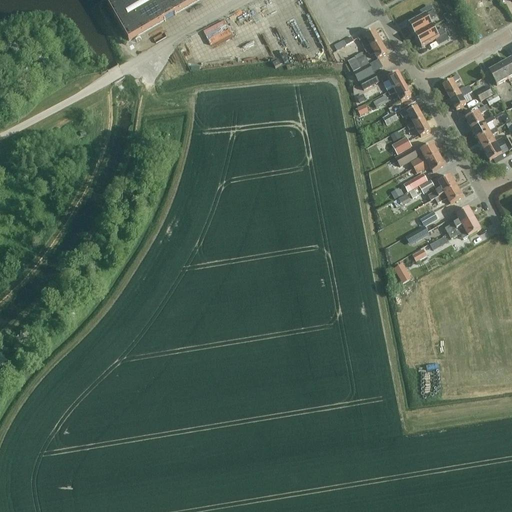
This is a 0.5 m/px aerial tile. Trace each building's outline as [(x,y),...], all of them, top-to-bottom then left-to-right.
[(129,42),(200,0),(116,0),(108,5),(129,42)] [(433,12),(409,26),(415,37),(433,27),(430,21),(437,18),(433,12)] [(213,50),(235,39),(226,21),(204,32),(213,50)] [(433,27),(415,37),(422,49),(446,35),(443,30),(437,33),(433,27)] [(381,43),(374,31),(365,36),(364,35),(358,38),(360,42),(361,42),(365,50),(371,47),(372,49),(381,43)] [(334,46),(338,52),(347,47),(347,46),(354,43),(352,38),(345,42),(344,41),(334,46)] [(372,49),(371,47),(365,50),(364,50),(367,54),(373,51),(378,61),(388,55),(381,43),(372,49)] [(279,62),(278,63),(276,59),(271,62),(276,70),(282,67),(279,62)] [(508,80),(511,78),(511,60),(501,66),(508,80)] [(374,75),(370,66),(361,70),(354,74),(358,83),(374,75)] [(497,86),(508,80),(501,66),(490,73),(497,86)] [(395,91),(405,86),(398,74),(389,79),(388,77),(381,81),(384,85),(390,81),(394,89),(395,91)] [(360,84),(364,92),(380,84),(375,76),(360,84)] [(460,94),(459,92),(454,84),(460,81),(458,77),(452,80),(453,82),(443,87),(450,99),(460,94)] [(395,91),(394,89),(388,93),(390,97),(397,93),(402,103),(412,98),(405,86),(395,91)] [(460,94),(450,99),(457,111),(467,106),(466,105),(463,100),(463,99),(469,95),(473,93),(469,87),(465,89),(465,88),(459,92),(460,94)] [(476,95),(481,103),(494,96),(489,88),(476,95)] [(472,101),(469,95),(463,99),(463,100),(466,105),(472,101)] [(487,101),(490,107),(501,101),(498,95),(487,101)] [(357,99),(360,104),(365,102),(362,96),(357,99)] [(389,102),(386,97),(374,104),(377,109),(389,102)] [(357,110),(360,117),(369,113),(365,106),(357,110)] [(484,124),(484,122),(480,116),(490,110),(487,106),(478,112),(478,113),(466,120),(472,131),(484,124)] [(415,126),(424,121),(417,109),(408,114),(407,112),(401,116),(403,120),(409,116),(414,124),(415,126)] [(399,121),(395,114),(383,120),(387,127),(399,121)] [(478,141),(490,134),(490,133),(486,126),(491,123),(496,121),(493,117),(484,122),(484,124),(472,131),(478,141)] [(415,126),(414,124),(407,128),(410,132),(416,128),(421,138),(431,133),(424,121),(415,126)] [(491,123),(486,126),(490,133),(495,130),(491,123)] [(496,145),(495,143),(492,137),(499,133),(497,129),(495,130),(490,133),(490,134),(478,141),(484,152),(496,145)] [(398,134),(391,137),(394,143),(401,139),(398,134)] [(503,141),(509,151),(511,149),(511,140),(510,137),(503,141)] [(392,147),(398,157),(412,149),(407,139),(392,147)] [(490,162),(502,155),(498,147),(505,143),(502,139),(495,143),(496,145),(484,152),(490,162)] [(414,170),(439,156),(433,145),(421,152),(424,158),(411,165),(414,170)] [(418,159),(413,150),(396,160),(401,169),(418,159)] [(433,174),(445,167),(439,156),(414,170),(417,175),(430,168),(433,174)] [(428,183),(424,175),(408,184),(412,192),(428,183)] [(435,200),(457,188),(451,177),(439,184),(442,190),(429,197),(432,203),(436,200),(435,200)] [(435,189),(431,182),(420,188),(423,194),(424,196),(435,189)] [(409,194),(413,200),(423,194),(420,188),(409,194)] [(451,206),(463,199),(457,188),(435,200),(436,200),(438,205),(433,208),(439,219),(449,213),(443,203),(448,200),(451,206)] [(392,195),(395,201),(404,196),(401,190),(392,195)] [(402,206),(402,207),(410,202),(406,195),(398,200),(402,206)] [(393,203),(397,209),(402,206),(398,200),(393,203)] [(448,235),(475,220),(469,209),(457,216),(460,222),(445,230),(448,235)] [(438,220),(434,213),(421,221),(424,228),(438,220)] [(464,241),(481,231),(475,220),(448,235),(451,240),(461,235),(464,241)] [(430,236),(425,228),(406,238),(411,247),(430,236)] [(416,264),(427,258),(423,251),(412,257),(416,264)] [(403,265),(395,270),(403,283),(411,279),(403,265)]
